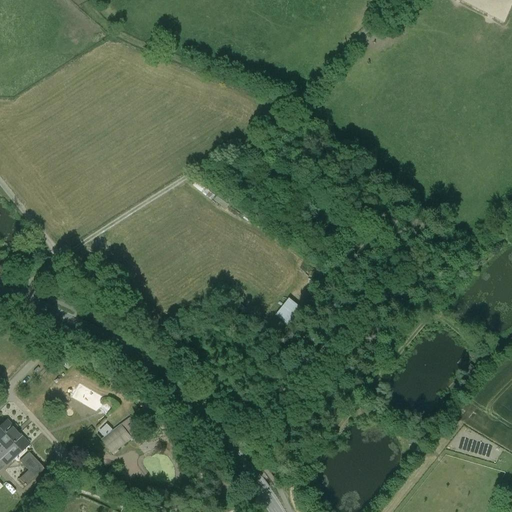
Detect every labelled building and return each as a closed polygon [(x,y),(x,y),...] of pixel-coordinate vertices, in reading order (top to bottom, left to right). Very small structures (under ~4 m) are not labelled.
[(291,298),(278,315),(291,325),(304,308),(291,298)] [(133,423),(129,419),(122,424),(132,438),(137,444),(145,439),(141,434),(146,430),(137,419),(133,423)] [(25,443),(6,421),(0,426),(0,440),(4,445),(0,448),(0,458),(5,464),(6,465),(14,457),(12,455),(25,443)] [(107,424),(100,431),(105,437),(112,429),(107,424)] [(122,424),(102,440),(112,453),(132,438),(122,424)] [(44,469),(29,452),(19,461),(28,471),(19,479),(26,486),(44,469)]
